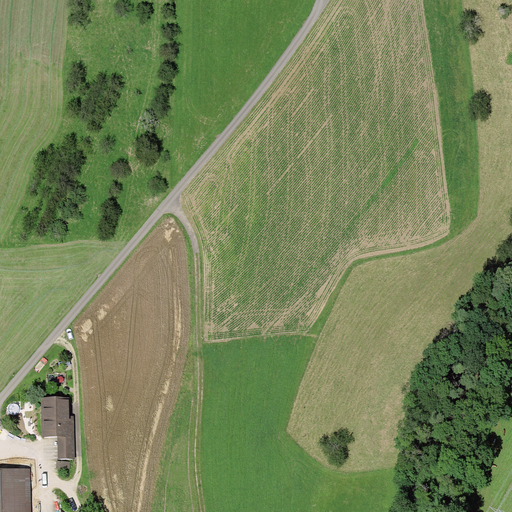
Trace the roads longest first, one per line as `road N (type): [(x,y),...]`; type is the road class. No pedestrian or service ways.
road 1 (unclassified): [(0,405),(261,92),(325,0)]
road 2 (track): [(172,200),(196,252),(203,511)]
